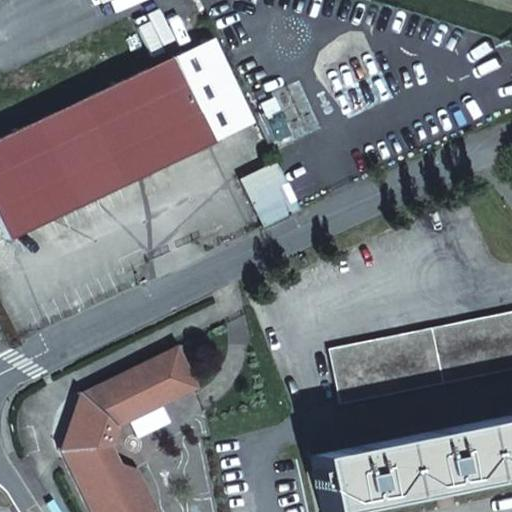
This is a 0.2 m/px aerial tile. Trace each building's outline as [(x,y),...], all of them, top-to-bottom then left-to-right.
[(205,137),(160,51),(52,108),(0,134),(0,236),(2,241),(205,137)] [(260,224),(295,207),(269,155),(234,173),(260,224)] [(511,311),(381,340),(335,350),(347,404),(511,368),(511,311)] [(69,448),(98,511),(161,511),(142,470),(122,465),(113,444),(98,446),(106,416),(118,430),(201,389),(181,348),(88,397),(93,403),(80,447),(69,448)] [(340,511),(511,474),(511,413),(511,414),(318,457),(330,511),(340,511)]
